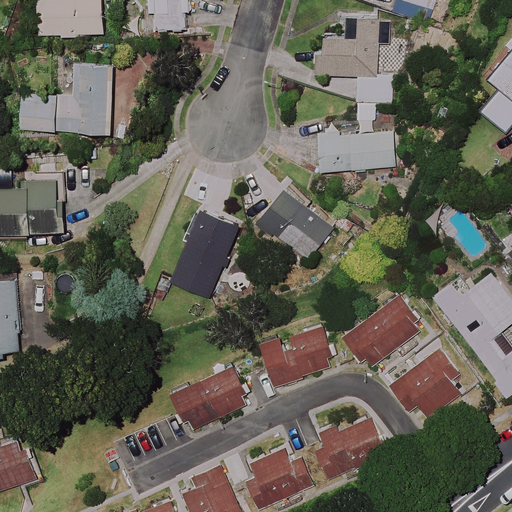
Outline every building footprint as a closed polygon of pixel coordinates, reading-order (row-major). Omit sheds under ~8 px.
[(106,32),(104,0),(37,0),(39,36),(106,32)] [(191,0),(151,0),(155,32),(185,28),(183,11),(193,10),(191,0)] [(430,23),(435,0),(395,0),(392,14),(430,23)] [(394,18),(344,16),(344,37),(324,36),(323,50),(315,50),(314,78),(359,80),(357,120),(375,120),(376,99),(394,100),(395,75),(379,74),(380,46),(393,47),(394,18)] [(511,36),(507,42),(511,46),(511,49),(488,78),(499,87),(479,111),(506,133),(511,126),(511,36)] [(112,133),(115,65),(74,63),(74,95),(22,93),(20,130),(112,133)] [(395,166),(393,130),(321,133),(323,169),(395,166)] [(0,172),(0,238),(29,237),(29,231),(66,229),(64,199),(68,199),(65,156),(24,159),(26,181),(13,181),(12,172),(0,172)] [(337,223),(286,183),(258,219),(308,259),(337,223)] [(238,222),(194,206),(181,242),(186,244),(172,282),(211,296),(238,222)] [(265,268),(237,259),(227,295),(255,304),(265,268)] [(511,322),(511,296),(493,271),(464,293),(454,280),(435,294),(510,395),(511,393),(511,355),(510,357),(494,336),(511,322)] [(0,354),(8,354),(7,350),(21,349),(19,331),(24,330),(19,275),(0,276),(0,354)] [(424,326),(400,294),(341,339),(359,362),(381,358),(424,326)] [(260,339),(278,387),(334,367),(331,357),(338,354),(334,342),(328,344),(320,322),(293,331),(296,340),(284,344),(280,332),(260,339)] [(428,418),(461,394),(452,381),(466,371),(446,344),(389,385),(408,412),(419,404),(428,418)] [(249,401),(233,365),(175,392),(191,428),(249,401)] [(386,456),(370,419),(323,439),(326,447),(316,452),(328,480),(386,456)] [(0,489),(36,477),(22,439),(0,446),(0,489)] [(313,486),(299,453),(292,456),(288,447),(255,461),(260,473),(247,479),(259,509),(313,486)] [(239,511),(221,467),(195,478),(199,488),(185,493),(192,511),(239,511)] [(136,511),(176,511),(173,500),(136,511)]
